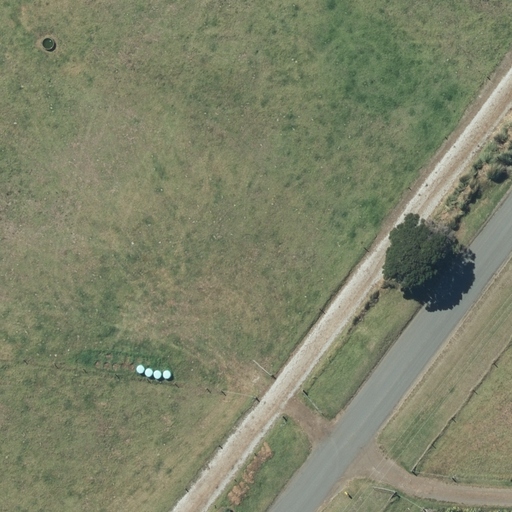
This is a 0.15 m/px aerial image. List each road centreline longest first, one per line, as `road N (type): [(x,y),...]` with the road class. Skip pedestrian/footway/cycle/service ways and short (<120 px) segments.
road 1 (unclassified): [(511,221),(294,511)]
road 2 (track): [(342,446),(417,483),(511,496)]
